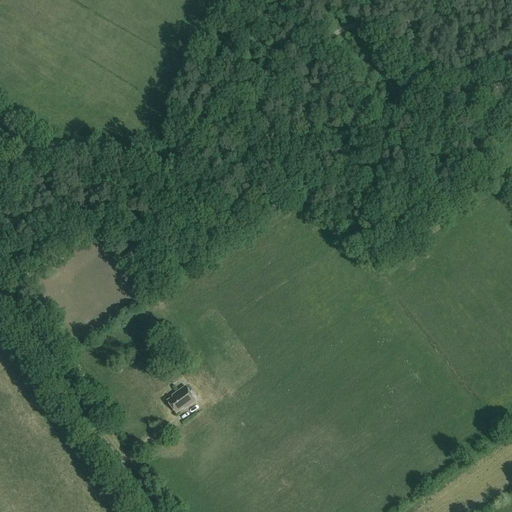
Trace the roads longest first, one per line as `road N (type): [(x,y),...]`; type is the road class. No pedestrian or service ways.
road 1 (track): [(3,296),(184,149),(247,112),(308,46),(389,0)]
road 2 (tertiary): [(152,511),(0,292)]
